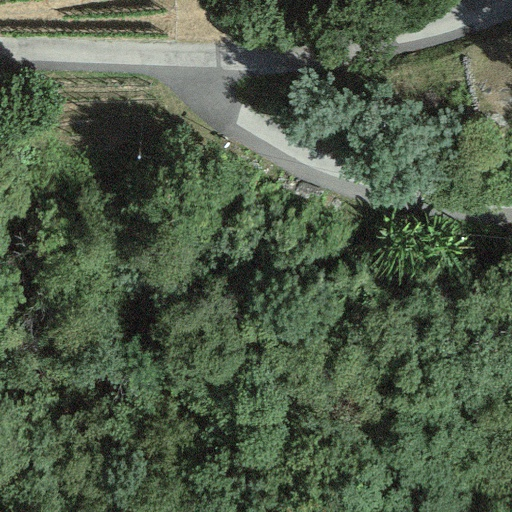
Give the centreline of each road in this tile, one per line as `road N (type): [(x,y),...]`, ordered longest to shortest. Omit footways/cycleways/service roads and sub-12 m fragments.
road 1 (unclassified): [(0,53),(280,59),(349,52),(508,0)]
road 2 (track): [(511,434),(248,415),(80,359),(9,355)]
